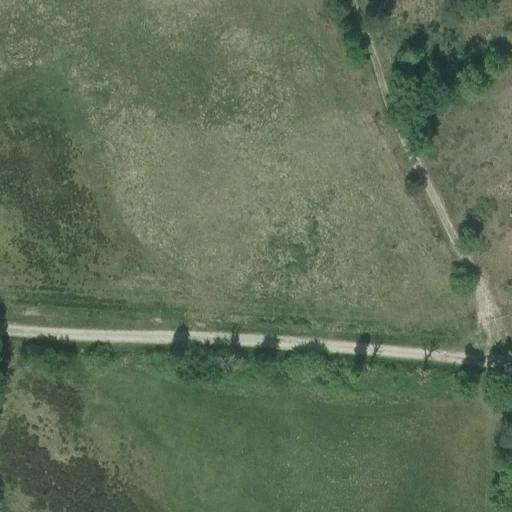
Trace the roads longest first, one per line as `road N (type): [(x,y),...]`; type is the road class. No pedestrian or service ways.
road 1 (track): [(0,327),(507,358)]
road 2 (track): [(344,0),(507,358)]
